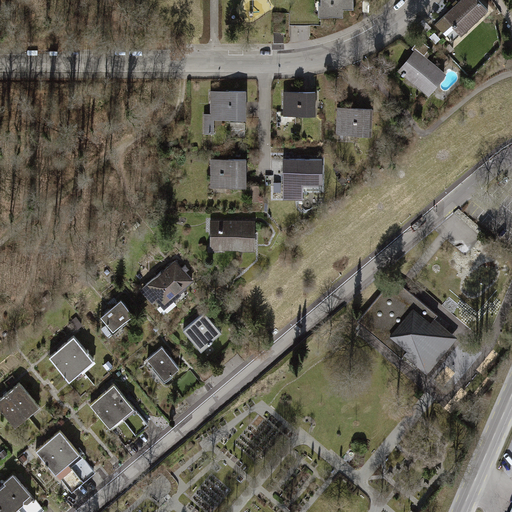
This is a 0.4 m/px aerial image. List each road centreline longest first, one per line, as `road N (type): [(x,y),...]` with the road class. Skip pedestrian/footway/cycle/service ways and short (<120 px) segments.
road 1 (residential): [(511,154),(87,511)]
road 2 (unclassified): [(421,0),(375,35),(299,61),(0,63)]
road 3 (track): [(0,241),(180,110),(183,63)]
road 4 (primary): [(461,511),(511,396)]
